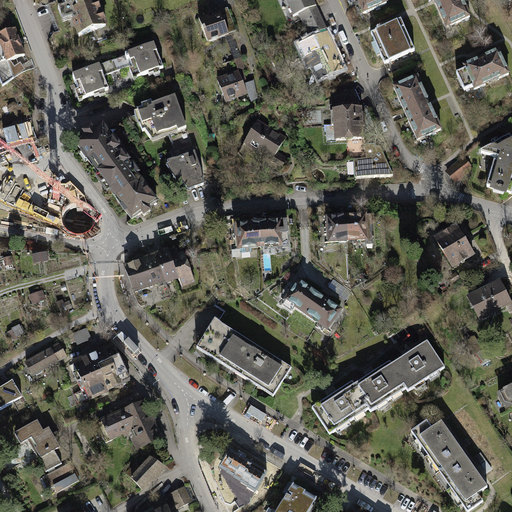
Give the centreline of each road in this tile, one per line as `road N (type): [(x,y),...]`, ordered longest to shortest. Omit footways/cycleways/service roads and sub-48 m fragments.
road 1 (residential): [(106,245),(232,205),(438,193)]
road 2 (residential): [(19,0),(49,80),(57,154),(104,220),(106,245)]
road 3 (residential): [(188,394),(385,511)]
road 4 (residential): [(438,193),(423,167),(396,149),(330,0)]
road 5 (residential): [(106,245),(103,285),(113,318),(188,394)]
road 6 (residential): [(188,394),(189,446),(214,511)]
